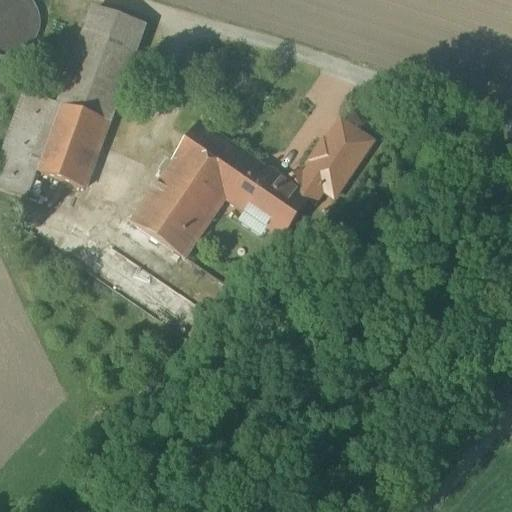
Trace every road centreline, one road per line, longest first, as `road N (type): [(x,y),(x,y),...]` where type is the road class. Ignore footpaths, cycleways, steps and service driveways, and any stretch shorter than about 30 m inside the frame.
road 1 (unknown): [(495,429),(248,276)]
road 2 (track): [(299,40),(166,0)]
road 3 (unclassified): [(511,410),(427,511)]
